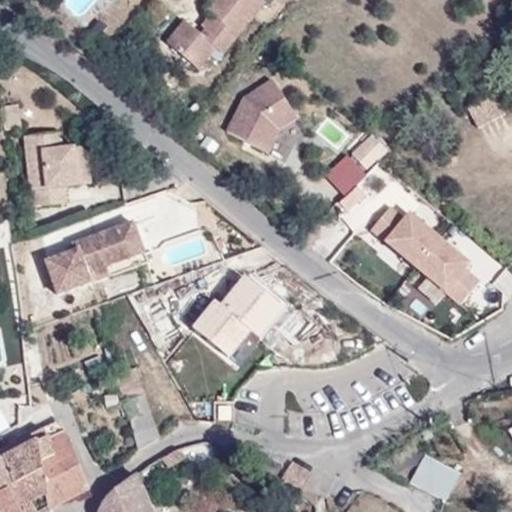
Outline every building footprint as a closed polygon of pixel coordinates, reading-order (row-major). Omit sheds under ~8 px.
[(213,0),(204,12),(210,18),(200,29),(205,33),(201,37),(190,27),(172,48),(197,70),(215,50),(224,57),(238,41),(235,39),(265,5),(268,8),(275,0),(213,0)] [(190,27),(184,22),(166,43),(172,48),(190,27)] [(271,82),(243,102),(226,134),(267,155),(278,132),(296,120),(271,82)] [(505,113),(493,92),(467,107),(479,128),(505,113)] [(21,127),(16,104),(1,107),(5,130),(21,127)] [(64,186),(77,186),(73,149),(60,149),(59,133),(25,136),(31,206),(65,203),(64,186)] [(365,169),(384,152),(371,138),(352,155),(365,169)] [(73,149),(77,186),(89,184),(86,147),(73,149)] [(389,212),(370,234),(413,271),(438,244),(408,218),(403,224),(389,212)] [(109,265),(147,251),(136,220),(86,238),(89,245),(77,249),(48,259),(61,293),(112,274),(109,265)] [(75,242),(77,249),(89,245),(86,238),(75,242)] [(438,244),(413,271),(442,297),(456,309),(475,288),(461,275),(466,270),(438,244)] [(41,276),(23,279),(26,306),(45,304),(41,276)] [(264,337),(288,308),(249,276),(225,305),(220,300),(197,328),(232,355),(253,329),(264,337)] [(160,437),(144,395),(136,369),(114,376),(121,399),(125,397),(126,402),(139,450),(160,437)] [(0,407),(0,431),(10,426),(0,407)] [(60,433),(57,423),(44,430),(49,443),(66,435),(65,431),(60,433)] [(15,487),(42,472),(40,454),(52,451),(49,443),(44,430),(34,435),(37,441),(17,451),(14,446),(1,453),(0,453),(0,459),(5,457),(15,487)] [(37,441),(34,435),(14,446),(17,451),(37,441)] [(86,491),(66,435),(49,443),(52,451),(40,454),(42,472),(52,508),(86,491)] [(226,457),(216,446),(209,444),(199,444),(188,447),(164,459),(170,469),(187,458),(198,475),(226,457)] [(413,482),(449,499),(463,471),(427,454),(413,482)] [(0,459),(0,495),(10,490),(15,487),(5,457),(0,459)] [(282,480),(302,493),(313,474),(293,462),(282,480)] [(21,511),(44,511),(52,508),(42,472),(15,487),(10,490),(21,511)] [(152,511),(138,476),(113,495),(105,503),(100,511),(152,511)] [(0,511),(21,511),(10,490),(0,495),(0,511)]
